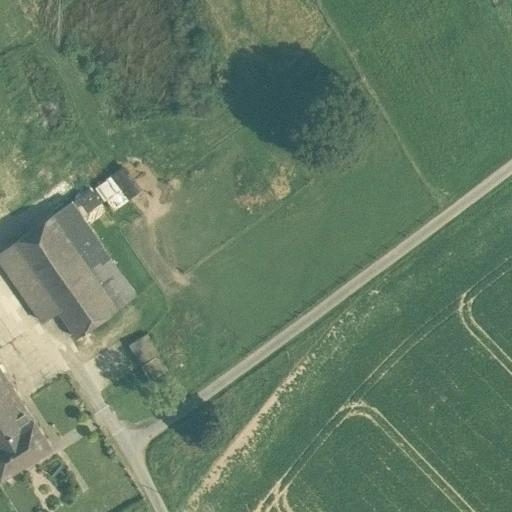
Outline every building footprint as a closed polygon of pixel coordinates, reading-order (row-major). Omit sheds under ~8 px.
[(129,196),(142,186),(125,162),(112,172),(129,196)] [(68,201),(96,242),(118,226),(90,186),(68,201)] [(82,252),(54,211),(11,241),(58,308),(76,335),(119,305),(82,252)] [(58,308),(11,241),(0,248),(0,257),(43,319),(58,308)] [(133,295),(96,242),(82,252),(119,305),(133,295)] [(148,332),(129,343),(142,364),(160,354),(148,332)] [(0,394),(14,386),(0,363),(0,394)] [(14,386),(0,394),(0,472),(1,474),(50,443),(34,417),(33,417),(14,386)]
